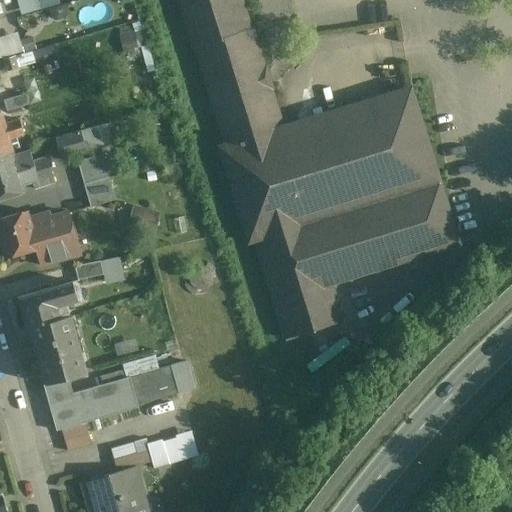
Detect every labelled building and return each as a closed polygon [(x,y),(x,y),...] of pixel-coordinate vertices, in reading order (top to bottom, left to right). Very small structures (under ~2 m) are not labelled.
[(17,0),(21,13),(41,9),(38,0),(17,0)] [(179,0),(194,48),(196,48),(226,144),(220,146),(249,242),(255,240),(286,339),(343,322),(331,284),(313,223),(441,184),(411,88),(283,127),(253,28),(251,29),(241,0),(179,0)] [(20,34),(10,37),(12,45),(16,57),(26,54),(20,34)] [(12,45),(0,49),(4,61),(16,57),(12,45)] [(16,57),(4,61),(7,71),(19,68),(16,57)] [(43,76),(22,82),(25,93),(47,86),(43,76)] [(25,94),(4,100),(7,111),(29,104),(25,94)] [(1,113),(0,113),(0,155),(13,151),(9,139),(24,135),(20,120),(5,124),(1,113)] [(96,127),(80,131),(86,151),(102,147),(96,127)] [(80,131),(56,138),(62,158),(86,151),(80,131)] [(13,151),(0,155),(0,176),(34,166),(36,171),(50,167),(47,157),(33,161),(30,152),(14,157),(13,151)] [(103,154),(78,161),(84,184),(109,177),(103,154)] [(34,166),(0,176),(0,199),(24,192),(23,186),(33,183),(35,189),(54,183),(50,167),(36,171),(34,166)] [(109,177),(84,184),(91,207),(116,200),(109,177)] [(441,184),(313,223),(331,284),(460,245),(441,184)] [(28,211),(0,219),(0,234),(7,257),(37,248),(38,247),(30,218),(28,211)] [(68,212),(51,217),(50,212),(30,218),(38,247),(37,248),(42,266),(81,254),(68,212)] [(120,256),(102,259),(106,283),(125,279),(120,256)] [(101,261),(75,266),(78,280),(104,275),(101,261)] [(212,283),(213,278),(212,273),(209,270),(205,267),(200,266),(196,267),(192,270),(189,274),(189,278),(190,283),(192,287),(196,289),(201,290),(205,289),(209,287),(212,283)] [(73,282),(19,298),(28,328),(70,316),(70,315),(60,318),(57,307),(78,300),(73,282)] [(70,316),(28,328),(32,327),(48,384),(44,385),(69,379),(86,374),(81,353),(76,354),(70,331),(78,329),(74,315),(70,316)] [(187,361),(130,378),(138,405),(195,388),(187,361)] [(69,379),(44,385),(57,431),(61,430),(85,423),(138,407),(138,405),(130,378),(130,377),(73,393),(69,379)] [(85,423),(61,430),(65,441),(88,434),(85,423)] [(88,434),(65,441),(68,451),(91,445),(88,434)] [(134,442),(111,449),(114,460),(137,453),(134,442)] [(137,453),(114,460),(118,472),(134,467),(153,462),(149,450),(137,453)] [(118,472),(85,481),(93,511),(146,511),(134,467),(118,472)]
